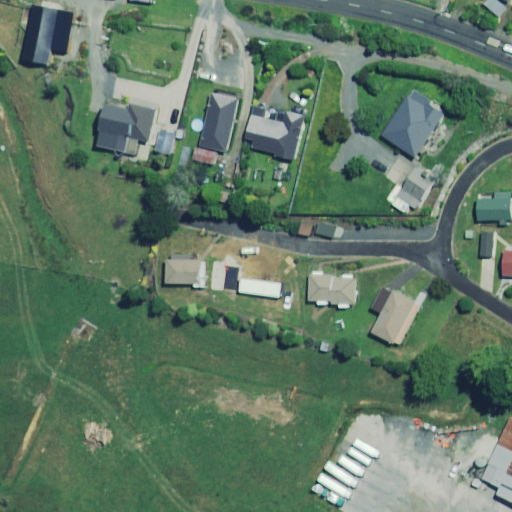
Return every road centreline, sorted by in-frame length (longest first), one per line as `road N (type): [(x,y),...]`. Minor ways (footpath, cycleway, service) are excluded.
road 1 (residential): [(181,215),(310,247),(445,253)]
road 2 (residential): [(325,0),(418,21),(511,56)]
road 3 (residential): [(445,253),(451,206),(466,178),(511,145)]
